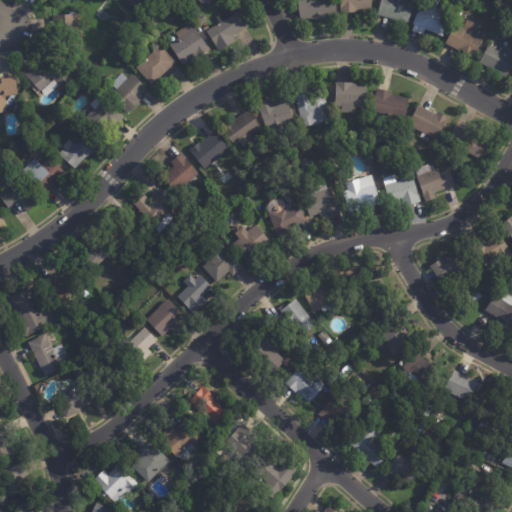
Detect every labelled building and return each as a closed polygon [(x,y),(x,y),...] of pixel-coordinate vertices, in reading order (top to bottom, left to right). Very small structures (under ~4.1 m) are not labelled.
[(334,0),(337,16),(326,17),(326,20),(311,22),(311,19),(300,20),(297,0),(334,0)] [(357,10),(357,13),(340,13),(340,0),(371,0),(371,10),(357,10)] [(392,20),(377,15),(381,0),(405,0),(414,2),(408,24),(392,20)] [(421,35),(411,31),(414,25),(413,25),(422,2),(423,3),(424,0),(440,0),(437,9),(452,14),(443,37),(425,30),(423,35),(421,35)] [(238,13),(247,27),(232,36),(235,42),(219,52),(206,32),(220,24),(216,17),(230,8),(234,14),(237,12),(238,13)] [(52,29),(52,16),(76,15),(77,27),(81,26),(82,48),(53,50),(52,29)] [(455,50),(445,45),(455,25),(462,28),(466,20),(477,25),(472,33),(483,39),(473,57),(458,49),(457,51),(455,50)] [(208,51),(183,67),(169,46),(180,39),(176,33),(191,23),(207,48),(208,47),(210,50),(208,51)] [(495,40),(511,49),(511,64),(505,77),(478,62),(491,38),(495,40)] [(174,65),(151,86),(136,68),(160,46),(176,63),(174,65)] [(59,87),(53,81),(41,93),(23,75),(37,61),(42,66),(51,58),(70,78),(60,88),(59,87)] [(123,75),(127,79),(131,75),(147,89),(139,97),(141,98),(131,110),(128,107),(125,111),(110,97),(116,90),(111,85),(121,73),(123,75)] [(17,96),(5,96),(6,113),(0,113),(0,85),(1,85),(1,80),(16,79),(17,96)] [(337,81),(353,82),(353,83),(367,83),(366,107),(355,106),(354,112),(341,111),(342,106),(334,105),(336,81),(337,81)] [(294,90),(308,87),(311,99),(326,95),(331,119),(302,126),(294,90)] [(378,88),(393,91),(392,94),(409,97),(405,117),(372,111),(376,88),(378,88)] [(123,119),(112,131),(105,124),(95,135),(82,123),(94,109),(90,106),(98,97),(103,101),(103,100),(123,118),(123,119)] [(284,102),(287,101),(293,118),(266,127),(257,103),(271,98),(274,106),(284,102)] [(419,105),(436,114),(438,111),(448,116),(436,139),(408,124),(418,104),(419,105)] [(238,117),(249,109),(260,125),(249,132),(252,136),(245,142),(243,139),(234,145),(220,125),(229,118),(231,121),(238,117)] [(457,125),(473,133),(474,131),(490,139),(479,158),(447,140),(456,124),(457,125)] [(205,139),(216,130),(229,147),(204,167),(190,149),(199,141),(200,143),(205,139)] [(88,156),(87,157),(86,156),(74,170),(58,155),(64,148),(67,150),(82,133),(97,146),(88,156)] [(310,139),(322,137),(324,145),(312,147),(310,139)] [(171,161),(182,151),(199,173),(176,191),(163,174),(174,165),(171,161)] [(382,155),(391,154),(393,166),(385,168),(382,155)] [(55,181),(54,182),(59,187),(48,198),(22,171),(34,160),(41,167),(49,158),(63,173),(55,181)] [(439,172),(449,168),(455,185),(434,192),(436,198),(425,201),(416,176),(417,175),(415,168),(428,164),(429,165),(433,164),(434,169),(437,168),(439,172)] [(419,201),(402,206),(400,200),(389,203),(382,177),(394,174),(395,176),(411,171),(419,201)] [(270,182),(258,190),(252,182),(264,173),(270,182)] [(379,202),(379,203),(350,211),(345,190),(348,190),(346,182),(372,175),(379,202)] [(27,213),(17,201),(8,209),(0,197),(0,193),(4,190),(1,187),(11,179),(14,183),(20,179),(39,203),(27,213)] [(331,189),(340,214),(326,219),(323,211),(310,216),(303,196),(311,193),(309,188),(325,182),(327,187),(330,186),(331,189)] [(156,196),(166,187),(180,203),(169,213),(174,219),(159,232),(134,203),(144,194),(150,201),(156,196)] [(284,244),(281,245),(268,212),(286,205),(288,209),(300,204),(306,220),(286,228),(291,241),(284,244)] [(110,227),(118,220),(120,222),(131,212),(143,225),(118,247),(104,232),(110,227)] [(511,237),(501,224),(511,214),(511,237)] [(267,243),(245,260),(232,243),(239,238),(235,232),(243,226),(247,231),(256,224),(269,241),(267,243)] [(473,244),(483,237),(486,241),(499,233),(510,249),(485,266),(471,245),(473,244)] [(90,249),(101,240),(111,252),(89,270),(79,258),(90,249)] [(241,267),(232,275),(228,271),(217,282),(202,266),(225,245),(243,266),(241,267)] [(436,276),(430,265),(442,257),(443,259),(452,253),(463,269),(441,283),(436,276)] [(375,269),(385,287),(367,297),(355,276),(373,266),(375,269)] [(45,278),(54,272),(57,277),(71,267),(82,284),(59,299),(45,278)] [(200,274),(212,287),(203,295),(207,299),(194,312),(178,295),(187,287),(186,286),(191,281),(192,282),(200,274)] [(344,305),(325,315),(321,308),(314,311),(305,294),(334,279),(346,304),(344,305)] [(19,324),(8,297),(30,287),(40,308),(50,304),(58,321),(25,336),(19,324)] [(121,292),(115,298),(110,294),(116,287),(121,292)] [(498,319),(485,309),(495,295),(497,296),(502,289),(511,296),(511,303),(511,305),(511,325),(508,331),(496,322),(498,319)] [(286,319),(280,310),(295,298),(315,324),(312,326),(313,327),(308,330),(307,329),(299,335),(286,319)] [(186,320),(174,331),(171,328),(162,336),(146,319),(159,307),(158,306),(165,300),(166,300),(168,299),(187,319),(186,320)] [(66,306),(62,309),(57,304),(61,300),(66,306)] [(393,315),(397,321),(400,320),(409,333),(406,335),(412,345),(394,357),(386,344),(388,343),(376,324),(392,314),(393,315)] [(108,326),(101,333),(96,328),(103,321),(108,326)] [(155,340),(148,348),(151,352),(139,364),(123,347),(129,341),(126,338),(135,329),(138,333),(144,327),(156,340),(155,340)] [(272,343),(271,343),(275,347),(273,349),(286,361),(273,375),(247,351),(267,329),(276,338),(272,343)] [(317,335),(323,330),(330,338),(324,343),(317,335)] [(42,371),(27,342),(48,331),(59,352),(65,349),(71,362),(44,376),(42,371)] [(415,351),(440,368),(424,392),(413,384),(411,387),(403,382),(410,372),(398,365),(404,356),(408,359),(414,351),(415,351)] [(132,383),(130,385),(125,379),(111,393),(95,376),(101,371),(97,367),(112,353),(136,379),(132,383)] [(98,360),(95,364),(88,358),(92,354),(98,360)] [(302,365),(316,379),(318,377),(326,385),(311,399),(304,392),(301,395),(296,390),(295,392),(285,382),(302,365)] [(455,370),(482,385),(471,404),(444,389),(454,370),(455,370)] [(359,371),(371,382),(367,387),(359,380),(354,385),(349,381),(359,371)] [(79,409),(79,410),(66,418),(56,399),(61,396),(60,394),(85,381),(94,401),(79,409)] [(213,395),(213,396),(212,397),(228,411),(217,424),(207,415),(201,423),(196,419),(201,413),(189,402),(202,386),(213,395)] [(374,386),(384,395),(378,401),(369,392),(374,386)] [(329,422),(318,412),(323,406),(325,408),(338,393),(360,412),(344,431),(332,420),(329,423),(329,422)] [(169,431),(172,428),(174,429),(187,417),(202,434),(192,444),(195,447),(180,461),(160,440),(169,431)] [(485,436),(476,431),(483,418),(496,425),(489,438),(485,436)] [(231,426),(226,433),(221,430),(227,423),(231,426)] [(245,425),(256,435),(251,441),(260,450),(247,464),(224,442),(243,423),(245,425)] [(376,437),(373,441),(387,454),(376,467),(351,444),(370,423),(381,432),(376,437)] [(0,426),(13,453),(0,459),(0,426)] [(165,458),(167,461),(147,482),(131,467),(140,458),(138,456),(141,452),(139,451),(148,442),(165,458)] [(461,450),(457,456),(451,452),(455,446),(461,450)] [(511,448),(508,446),(499,463),(511,469),(511,448)] [(426,467),(410,485),(398,475),(395,478),(386,469),(404,447),(426,467)] [(476,456),(468,469),(458,463),(466,450),(476,456)] [(273,463),(281,470),(288,462),(298,470),(274,499),(261,489),(267,482),(255,472),(267,458),(273,463)] [(23,466),(30,488),(7,495),(0,474),(0,470),(22,464),(23,466)] [(129,494),(126,491),(114,503),(108,497),(106,499),(99,493),(102,490),(92,481),(103,470),(107,475),(117,464),(138,485),(129,494)] [(488,498),(482,508),(488,511),(466,511),(457,505),(464,495),(459,492),(467,481),(473,485),(478,478),(494,490),(488,498)] [(249,511),(224,511),(236,492),(255,503),(249,511)] [(29,504),(29,511),(10,511),(10,504),(29,503),(29,504)] [(91,511),(96,503),(115,511),(91,511)]
